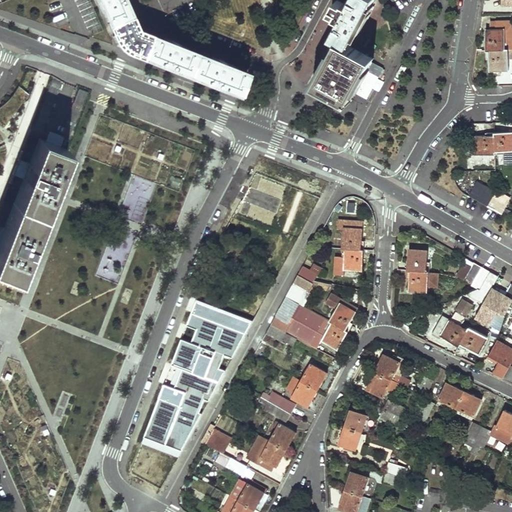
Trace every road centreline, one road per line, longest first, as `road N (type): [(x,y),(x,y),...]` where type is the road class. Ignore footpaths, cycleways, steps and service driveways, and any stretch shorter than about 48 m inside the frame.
road 1 (residential): [(133,503),(110,473),(112,452),(194,236),(248,129)]
road 2 (residential): [(16,40),(248,129)]
road 3 (residential): [(382,330),(369,333),(309,462)]
road 4 (residential): [(256,132),(396,192)]
road 5 (residential): [(152,0),(174,29),(273,71)]
road 6 (residential): [(382,330),(511,391)]
road 7 (residential): [(396,192),(382,330)]
road 8 (residential): [(396,192),(511,257)]
